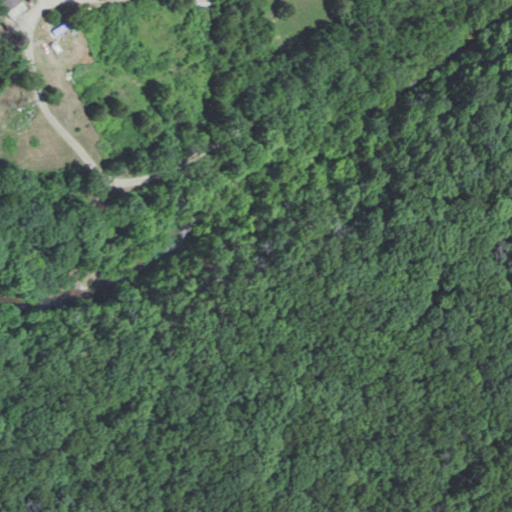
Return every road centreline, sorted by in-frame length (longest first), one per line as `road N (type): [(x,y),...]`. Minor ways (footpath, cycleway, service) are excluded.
road 1 (residential): [(401,0),(228,141),(135,185),(0,188)]
road 2 (residential): [(113,0),(54,4),(37,11),(26,31),(42,112),(108,190)]
